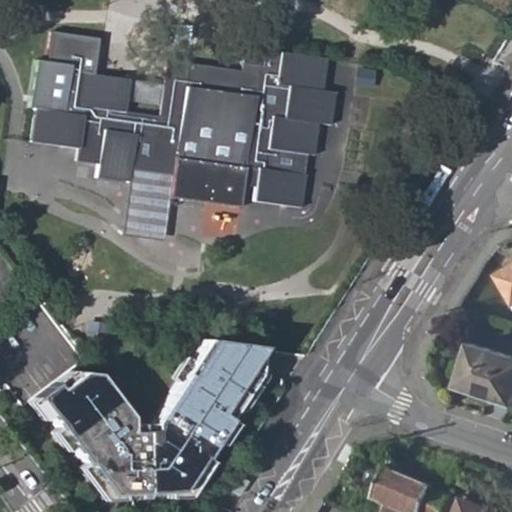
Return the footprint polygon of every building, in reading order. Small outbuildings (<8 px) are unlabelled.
[(128,169),(170,174),(167,197),(236,206),(239,184),(251,185),(249,201),(297,208),(301,174),(303,154),(310,155),(315,123),(327,125),(332,92),(318,90),(323,58),(258,49),(255,73),(164,60),(161,84),(158,105),(156,117),(121,112),(123,100),(125,80),(125,79),(91,74),(95,38),(48,32),(44,62),(33,61),(27,108),(33,109),(29,143),(74,149),(73,161),(95,164),(93,176),(127,181),(128,169)] [(161,84),(125,80),(123,100),(158,105),(161,84)] [(128,169),(127,181),(120,229),(162,235),(167,197),(170,174),(128,169)] [(58,185),(69,186),(70,175),(59,174),(58,185)] [(511,265),(498,273),(511,296),(511,265)] [(511,401),(511,354),(473,342),(461,381),(484,389),(483,392),(511,401)] [(43,384),(40,379),(12,400),(92,501),(171,499),(249,383),(249,349),(194,344),(135,435),(106,432),(108,418),(75,373),(56,372),(43,384)] [(460,385),(483,392),(484,389),(461,381),(460,385)] [(345,465),(354,449),(350,446),(346,444),(337,460),(345,465)] [(436,490),(437,488),(387,469),(375,501),(389,506),(386,511),(447,511),(454,497),(436,490)] [(235,475),(226,490),(230,493),(234,496),(244,480),(235,475)] [(491,511),(464,501),(459,511),(491,511)]
